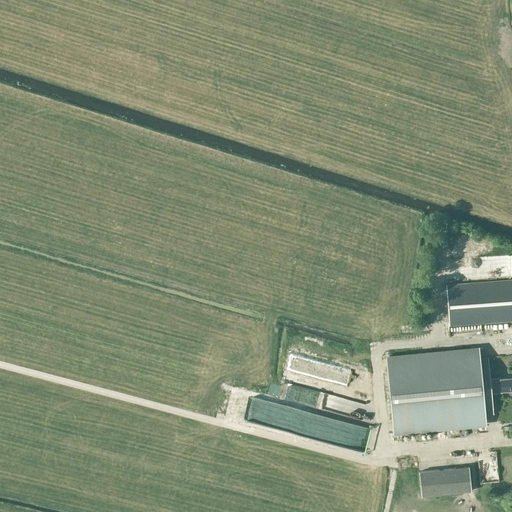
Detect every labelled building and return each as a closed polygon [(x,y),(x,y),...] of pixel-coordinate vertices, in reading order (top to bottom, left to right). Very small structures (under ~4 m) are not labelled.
[(439,233),(435,266),(446,267),(450,235),(439,233)] [(511,280),(446,285),(449,324),(511,320),(511,280)] [(352,364),(303,349),(299,361),(348,377),(352,364)] [(479,358),(478,349),(386,357),(393,432),(485,423),(484,414),(493,413),(491,388),(501,387),(501,390),(511,389),(511,376),(500,378),(500,380),(490,381),(488,357),(479,358)] [(365,423),(372,402),(301,381),(298,392),(327,401),(326,403),(333,405),(332,410),(341,412),(339,416),(365,423)] [(352,446),(357,429),(301,414),(296,430),(352,446)] [(360,445),(372,447),(375,432),(363,430),(360,445)] [(466,457),(467,461),(475,460),(473,447),(457,450),(459,459),(466,457)] [(468,466),(419,471),(421,496),(471,491),(468,466)] [(403,482),(407,497),(417,494),(413,479),(403,482)]
